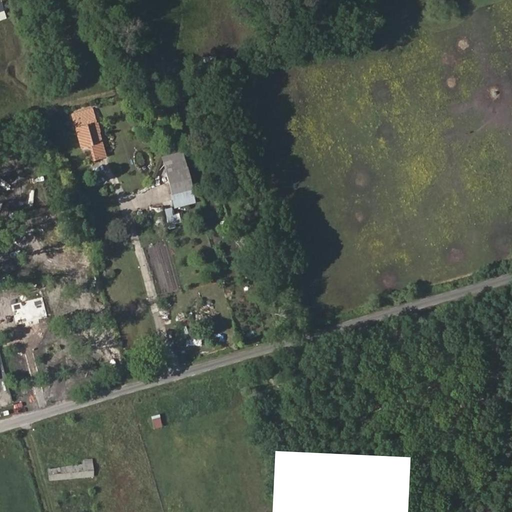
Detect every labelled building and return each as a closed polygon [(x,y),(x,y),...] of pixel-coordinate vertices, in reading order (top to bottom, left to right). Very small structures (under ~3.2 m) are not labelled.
[(507,12),(497,15),(499,24),(510,21),(507,12)] [(396,44),(386,49),(390,57),(400,53),(396,44)] [(97,114),(78,119),(86,148),(95,145),(99,159),(110,156),(106,142),(97,114)] [(185,152),(165,158),(180,207),(200,201),(185,152)] [(104,178),(94,180),(96,188),(106,185),(104,178)] [(161,206),(153,207),(154,219),(162,219),(161,206)] [(159,413),(149,416),(152,428),(162,426),(159,413)] [(83,459),(83,464),(49,467),(50,479),(93,475),(92,458),(83,459)]
